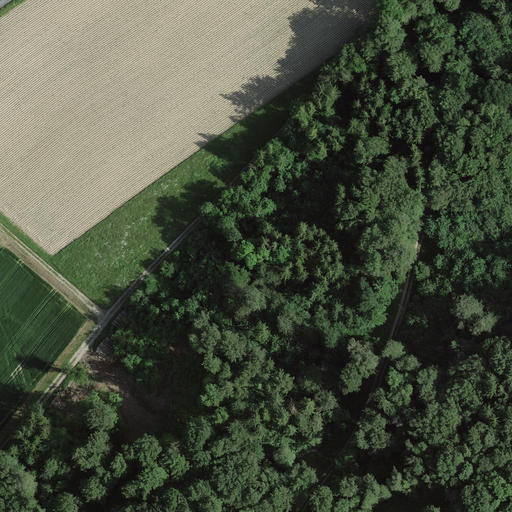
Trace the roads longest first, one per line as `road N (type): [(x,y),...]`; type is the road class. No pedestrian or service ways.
road 1 (track): [(475,0),(439,92),(426,202),(370,405),(299,511)]
road 2 (track): [(0,419),(92,306),(378,26)]
road 3 (track): [(0,226),(92,306)]
